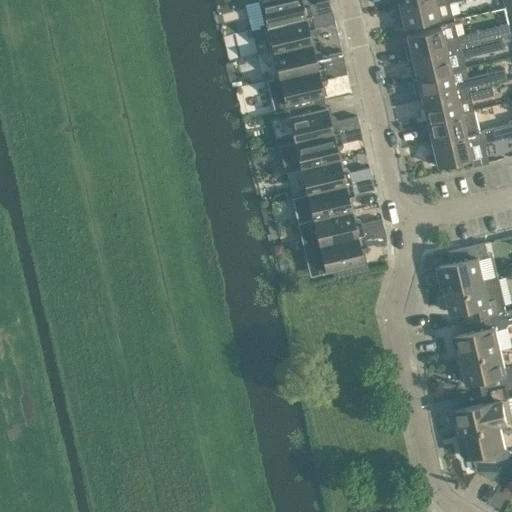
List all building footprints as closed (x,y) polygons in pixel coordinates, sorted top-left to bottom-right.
[(260,0),(265,22),(261,23),(261,25),(333,8),(331,0),(319,0),(310,2),(309,0),(260,0)] [(399,8),(398,11),(400,23),(403,24),(439,15),(440,17),(451,14),(453,11),(449,0),(402,0),(400,1),(401,8),(399,8)] [(333,8),(261,25),(262,28),(267,27),(272,50),(313,40),(312,40),(309,41),(307,32),(314,30),(316,28),(316,24),(336,19),(333,8)] [(406,36),(404,38),(406,47),(408,48),(411,47),(413,55),(482,39),(503,34),(510,32),(508,22),(479,28),(458,33),(455,21),(452,20),(440,22),(441,25),(407,33),(408,36),(406,36)] [(412,64),(411,66),(413,75),(415,76),(417,75),(418,76),(452,68),(466,65),(463,55),(485,50),(505,45),(503,34),(482,39),(413,55),(415,64),(412,64)] [(313,40),(272,50),(278,73),(273,74),(274,77),(346,60),(343,49),(323,54),(322,50),(319,49),(312,50),(310,42),(313,41),(313,40)] [(274,77),(268,78),(274,105),(284,102),(325,93),(328,92),(327,91),(324,91),(322,83),(327,81),(329,79),(328,75),(348,71),(346,60),(274,77)] [(416,79),(415,81),(417,90),(419,91),(421,90),(423,97),(492,81),(506,78),(503,67),(468,75),(466,65),(452,68),(418,76),(418,79),(416,79)] [(492,81),(423,97),(428,118),(474,107),(472,97),(495,92),(492,81)] [(325,93),(284,102),(286,108),(289,107),(326,98),(325,93)] [(326,98),(289,107),(290,113),(327,104),(326,98)] [(330,104),(327,104),(290,113),(297,139),(359,124),(357,114),(336,118),(336,115),(333,113),(330,114),(328,105),(331,105),(330,104)] [(474,107),(428,118),(433,139),(479,128),(474,107)] [(479,128),(433,139),(438,163),(471,156),(473,163),(488,160),(483,140),(511,133),(511,120),(479,128)] [(359,124),(297,139),(303,165),(343,155),(339,156),(337,147),(341,146),(343,144),(342,140),(362,135),(359,124)] [(343,155),(303,165),(309,190),(309,191),(372,176),(369,165),(349,170),(348,166),(345,165),(342,165),(340,157),(343,156),(343,155)] [(309,190),(306,191),(312,217),(355,207),(355,206),(352,207),(350,198),(353,198),(355,195),(354,191),(374,186),(372,176),(309,191),(309,190)] [(355,207),(312,217),(318,243),(385,227),(383,216),(361,221),(361,218),(358,216),(354,217),(352,208),(355,208),(355,207)] [(385,227),(318,243),(324,266),(327,268),(333,267),(364,259),(367,259),(367,257),(364,258),(362,249),(366,248),(368,246),(367,242),(388,237),(385,227)] [(439,265),(438,266),(440,276),(443,277),(446,277),(449,286),(484,277),(484,276),(499,273),(494,251),(490,252),(488,240),(451,249),(454,262),(439,265)] [(364,259),(333,267),(335,275),(369,266),(369,265),(366,266),(364,259)] [(484,277),(449,286),(454,307),(464,305),(467,318),(507,309),(505,302),(506,302),(499,273),(484,276),(484,277)] [(455,335),(454,336),(457,346),(460,348),(463,347),(465,356),(503,347),(498,325),(506,323),(510,319),(511,318),(511,307),(507,309),(467,318),(471,332),(455,335)] [(463,367),(462,369),(464,379),(465,379),(480,375),(484,388),(511,381),(511,363),(507,363),(503,347),(465,356),(467,365),(463,367)] [(454,409),(453,410),(455,420),(458,421),(461,422),(462,430),(501,421),(511,418),(511,410),(508,395),(511,393),(511,381),(484,388),(487,402),(454,409)] [(462,441),(461,443),(463,453),(464,453),(475,450),(479,468),(494,477),(511,450),(511,448),(506,444),(501,421),(462,430),(465,440),(462,441)]
